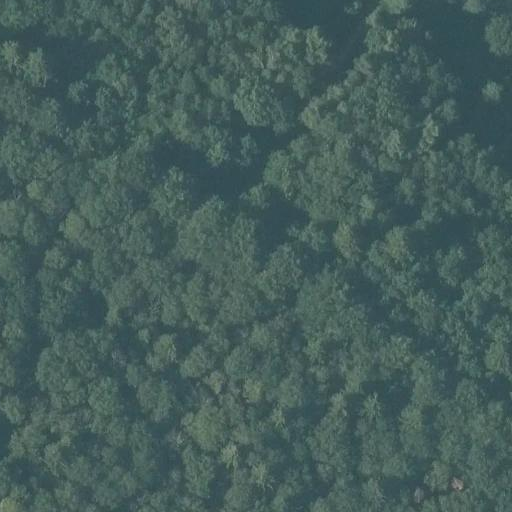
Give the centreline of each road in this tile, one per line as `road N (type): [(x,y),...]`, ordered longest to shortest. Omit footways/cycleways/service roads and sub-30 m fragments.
road 1 (track): [(0,411),(77,326),(249,180),(335,67),(373,0)]
road 2 (track): [(428,511),(511,424)]
